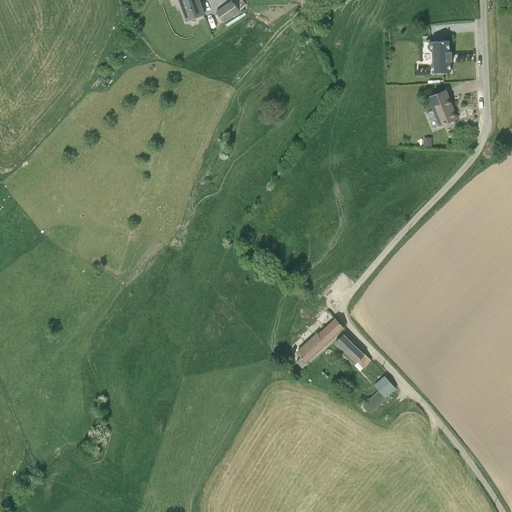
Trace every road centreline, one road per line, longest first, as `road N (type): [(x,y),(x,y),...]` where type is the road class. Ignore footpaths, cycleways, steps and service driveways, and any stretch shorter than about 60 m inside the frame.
road 1 (unclassified): [(482,0),(481,139),(344,299),(343,315),(378,354)]
road 2 (track): [(378,354),(447,429),(503,511)]
